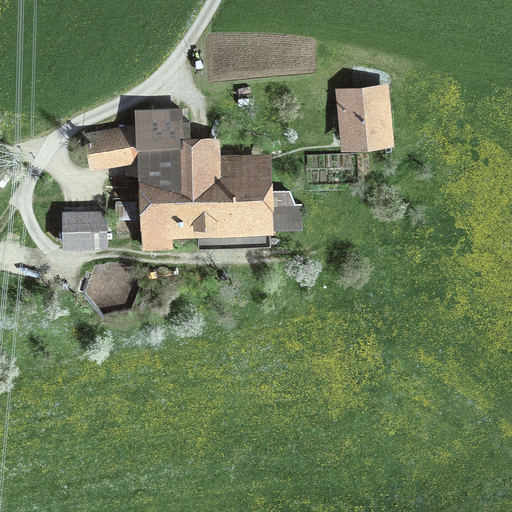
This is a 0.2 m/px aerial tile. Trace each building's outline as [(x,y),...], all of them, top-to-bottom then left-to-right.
[(344,92),(347,139),(384,136),(381,90),(344,92)] [(268,225),(260,225),(258,167),(211,168),(210,142),(182,143),(181,108),(136,109),(137,143),(131,145),(132,152),(140,152),(142,245),(169,245),(168,219),(195,218),(196,246),(269,243),(268,225)] [(132,152),(131,145),(128,129),(85,137),(90,160),(132,152)] [(268,225),(299,224),(298,204),(288,189),(267,190),(268,225)] [(116,211),(133,213),(133,202),(117,201),(116,211)] [(63,242),(107,240),(106,207),(62,209),(63,242)]
